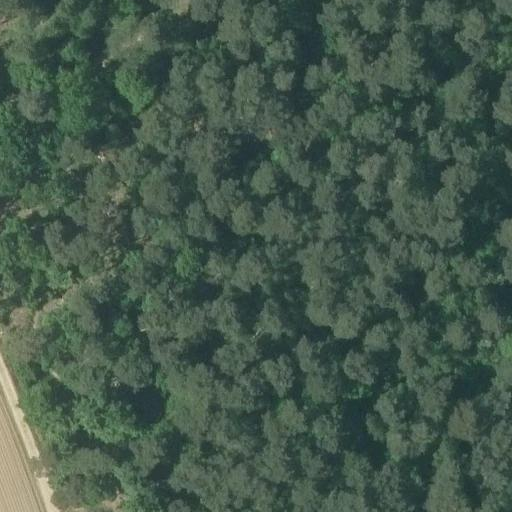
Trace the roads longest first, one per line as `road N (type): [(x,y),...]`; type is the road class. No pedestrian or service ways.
road 1 (track): [(0,119),(217,0)]
road 2 (track): [(51,511),(0,371)]
